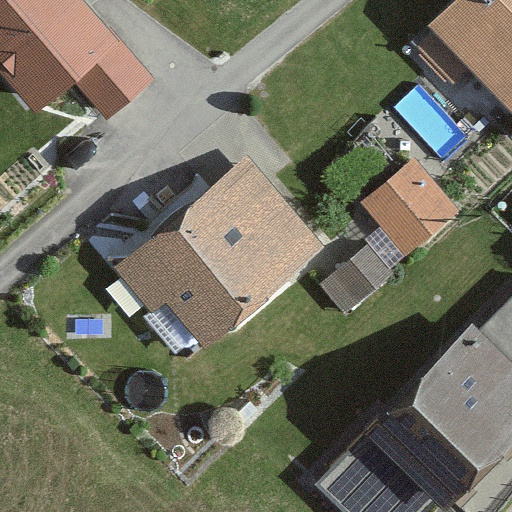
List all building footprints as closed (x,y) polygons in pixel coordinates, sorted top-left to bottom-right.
[(156,81),(85,0),(0,0),(0,74),(13,90),(21,84),(42,108),(74,81),(109,122),(156,81)] [(511,0),(464,0),(433,29),(511,114),(511,0)] [(408,250),(463,206),(416,149),(362,194),(408,250)] [(325,249),(241,157),(118,270),(155,311),(171,297),(217,347),(325,249)] [(353,308),(404,245),(374,220),(322,283),(353,308)] [(511,289),(323,480),(356,511),(413,511),(436,489),(445,497),(511,429),(511,414),(505,407),(511,399),(511,289)]
